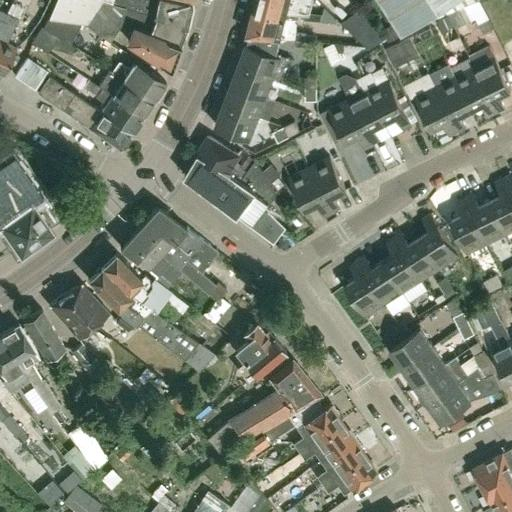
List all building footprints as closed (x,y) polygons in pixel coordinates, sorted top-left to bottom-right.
[(56,0),(49,18),(80,23),(86,23),(110,40),(121,23),(123,21),(128,23),(127,27),(131,29),(132,29),(128,40),(161,62),(171,68),(180,42),(150,31),(156,14),(103,0),(56,0)] [(103,0),(156,14),(150,31),(180,42),(187,25),(192,2),(182,0),(103,0)] [(256,0),(254,10),(310,15),(313,0),(256,0)] [(379,0),(401,34),(423,20),(424,22),(445,13),(435,0),(379,0)] [(435,0),(445,13),(448,12),(449,11),(475,1),(476,0),(435,0)] [(449,11),(448,12),(448,13),(455,27),(475,17),(478,23),(489,17),(480,0),(476,0),(475,1),(449,11)] [(338,19),(336,18),(324,6),(320,21),(338,23),(338,19)] [(368,49),(385,38),(361,8),(341,22),(368,49)] [(254,10),(249,33),(250,33),(281,36),(308,39),(309,33),(299,33),(301,18),(286,17),(287,14),(310,15),(254,10)] [(8,13),(0,29),(0,71),(4,74),(6,69),(17,47),(7,42),(18,17),(8,13)] [(47,18),(43,26),(58,35),(70,42),(80,23),(49,18),(47,18)] [(382,29),(388,42),(400,36),(393,23),(382,29)] [(41,25),(31,41),(32,41),(48,51),(50,47),(58,35),(43,26),(41,25)] [(250,33),(247,41),(277,53),(281,36),(250,33)] [(58,35),(50,47),(71,53),(75,46),(70,42),(58,35)] [(411,36),(408,37),(385,48),(394,67),(420,55),(411,36)] [(247,41),(239,62),(273,75),(281,54),(277,53),(247,41)] [(490,44),(469,54),(470,56),(475,65),(496,110),(504,106),(498,94),(511,88),(495,55),(490,44)] [(27,57),(15,75),(25,82),(37,64),(27,57)] [(119,61),(113,71),(154,98),(166,81),(135,60),(130,68),(119,61)] [(239,62),(231,82),(266,95),(273,75),(239,62)] [(37,64),(25,82),(35,89),(46,73),(47,71),(37,64)] [(455,75),(472,108),(483,102),(489,114),(496,110),(475,65),(455,75)] [(368,87),(385,120),(396,114),(403,127),(411,122),(382,66),(371,71),(377,83),(368,87)] [(109,69),(99,84),(143,114),(154,98),(113,71),(109,69)] [(348,97),(371,142),(380,138),(373,126),(385,120),(368,87),(364,90),(357,77),(347,73),(339,76),(350,97),(348,97)] [(49,75),(38,91),(62,107),(85,123),(90,126),(101,110),(93,105),(49,75)] [(316,88),(316,75),(304,75),(305,88),(316,88)] [(472,108),(455,75),(435,84),(458,130),(466,126),(460,114),(472,108)] [(88,79),(83,87),(97,96),(102,88),(88,79)] [(231,82),(224,102),(258,115),(266,95),(231,82)] [(104,89),(93,105),(101,110),(132,131),(143,114),(99,84),(98,85),(104,89)] [(458,130),(435,84),(415,95),(432,128),(444,121),(450,133),(458,130)] [(316,88),(305,88),(305,100),(316,100),(316,88)] [(371,142),(348,97),(328,107),(346,140),(358,134),(364,146),(371,142)] [(224,102),(216,123),(250,136),(258,115),(224,102)] [(101,110),(90,126),(118,145),(123,144),(132,131),(101,110)] [(284,126),(288,136),(299,130),(295,120),(284,126)] [(288,136),(284,126),(272,131),(277,141),(288,136)] [(238,153),(208,135),(199,151),(229,169),(228,170),(241,179),(247,171),(234,161),(238,153)] [(229,169),(199,151),(184,174),(273,242),(285,227),(265,208),(280,190),(255,160),(247,171),(241,179),(228,170),(229,169)] [(0,223),(21,253),(52,230),(50,226),(77,207),(59,181),(42,192),(15,153),(7,159),(0,163),(0,223)] [(309,165),(332,210),(340,206),(333,194),(346,188),(329,155),(309,165)] [(332,210),(309,165),(289,175),(305,208),(318,202),(324,214),(332,210)] [(511,173),(511,172),(503,176),(511,194),(511,173)] [(502,193),(490,199),(506,232),(511,228),(511,194),(503,176),(495,180),(502,193)] [(472,192),(465,196),(487,241),(506,232),(490,199),(479,204),(472,192)] [(487,241),(465,196),(457,199),(463,212),(451,218),(467,251),(487,241)] [(179,269),(214,299),(216,300),(221,295),(227,288),(218,281),(215,283),(202,272),(218,250),(158,204),(119,246),(149,269),(157,275),(162,269),(172,277),(179,269)] [(430,228),(420,235),(440,267),(459,254),(431,212),(423,217),(430,228)] [(401,231),(394,236),(422,278),(440,267),(420,235),(409,242),(401,231)] [(394,252),(383,259),(404,290),(422,278),(394,236),(387,241),(394,252)] [(482,250),(487,266),(502,261),(497,245),(482,250)] [(115,251),(101,264),(127,292),(140,301),(148,292),(146,291),(154,283),(144,275),(141,278),(115,251)] [(365,254),(358,259),(385,302),(404,290),(383,259),(373,266),(365,254)] [(367,314),(385,302),(358,259),(351,264),(358,275),(346,282),(367,314)] [(87,277),(117,309),(118,308),(122,312),(135,321),(134,322),(197,369),(214,353),(140,301),(127,292),(101,264),(87,277)] [(65,292),(93,324),(109,311),(81,281),(65,292)] [(182,312),(188,303),(171,290),(164,299),(182,312)] [(65,292),(49,304),(78,336),(93,324),(65,292)] [(203,313),(204,314),(213,321),(229,302),(221,295),(216,300),(214,299),(203,313)] [(490,324),(491,325),(501,319),(490,296),(471,306),(482,328),(490,324)] [(42,308),(23,319),(46,357),(64,346),(42,308)] [(453,316),(458,327),(468,322),(463,311),(453,316)] [(511,339),(511,337),(510,337),(501,319),(491,325),(500,343),(491,347),(508,381),(511,378),(511,339)] [(238,366),(247,377),(248,378),(256,371),(257,373),(285,349),(274,335),(270,338),(256,321),(244,332),(248,337),(236,347),(246,360),(238,366)] [(39,356),(19,322),(2,333),(29,378),(52,410),(60,406),(43,378),(41,379),(30,361),(39,356)] [(468,322),(458,327),(463,338),(474,333),(468,322)] [(403,366),(434,344),(421,326),(390,348),(403,366)] [(29,378),(2,333),(0,333),(0,369),(5,377),(12,388),(29,378)] [(95,357),(82,343),(70,351),(83,367),(95,357)] [(416,384),(446,362),(434,344),(403,366),(416,384)] [(478,366),(488,361),(482,350),(472,355),(478,366)] [(456,355),(446,362),(416,384),(428,401),(459,379),(469,372),(456,355)] [(292,357),(270,376),(279,387),(260,404),(257,400),(232,420),(229,417),(207,436),(222,454),(233,446),(244,438),(282,415),(285,413),(295,408),(302,401),(303,403),(320,393),(318,389),(318,387),(314,382),(313,383),(310,379),(309,377),(307,374),(305,373),(300,367),(299,365),(297,362),(294,360),(292,357)] [(478,366),(469,372),(459,379),(428,401),(441,420),(472,398),(466,390),(483,378),(493,373),(488,361),(478,366)] [(180,413),(191,404),(180,390),(168,400),(180,413)] [(0,416),(16,435),(17,434),(23,430),(0,403),(0,416)] [(298,450),(341,420),(329,403),(295,427),(302,436),(292,443),(298,450)] [(282,415),(244,438),(233,446),(245,463),(273,444),(270,440),(294,425),(285,413),(282,415)] [(69,430),(83,454),(92,465),(106,456),(85,420),(69,430)] [(353,436),(341,420),(298,450),(303,458),(313,451),(319,460),(353,436)] [(364,452),(353,436),(319,460),(325,468),(316,475),(321,483),(364,452)] [(84,478),(95,468),(92,465),(83,454),(75,444),(63,454),(84,478)] [(125,444),(116,452),(122,458),(131,450),(125,444)] [(511,448),(511,447),(474,466),(483,484),(511,469),(511,448)] [(343,493),(376,469),(364,452),(321,483),(327,491),(337,484),(343,493)] [(511,469),(483,484),(492,502),(511,491),(511,469)] [(269,492),(278,484),(269,472),(259,480),(269,492)] [(51,475),(44,482),(55,495),(62,489),(51,475)] [(229,506),(237,511),(245,511),(260,492),(250,478),(229,506)] [(221,511),(228,504),(207,490),(191,511),(221,511)] [(257,511),(267,499),(261,491),(260,492),(245,511),(257,511)] [(511,511),(511,491),(492,502),(494,501),(499,511),(511,511)] [(74,510),(76,511),(94,511),(102,503),(87,492),(74,510)] [(158,501),(149,511),(166,511),(169,509),(158,501)]
